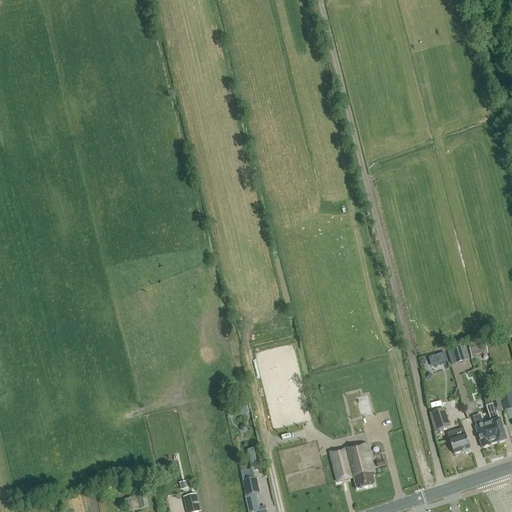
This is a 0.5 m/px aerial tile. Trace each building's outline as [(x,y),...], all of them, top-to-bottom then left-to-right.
[(483,341),(468,345),(471,355),(474,354),(483,352),(483,355),(487,354),(483,341)] [(447,352),(451,366),(469,361),(466,347),(447,352)] [(444,352),(435,356),(439,368),(449,365),(444,352)] [(503,400),(510,398),(506,384),(499,386),(503,400)] [(356,400),(360,418),(372,415),(368,397),(356,400)] [(492,423),(499,445),(507,442),(500,420),(499,420),(497,412),(503,410),(499,397),(491,400),(490,397),(485,399),(492,423)] [(236,404),(238,415),(248,413),(245,402),(236,404)] [(444,410),(433,414),(438,431),(449,427),(444,410)] [(483,450),(499,445),(492,423),(484,425),(481,415),(473,418),(476,427),(483,450)] [(455,455),(463,452),(466,454),(469,453),(471,450),(464,429),(448,434),(455,455)] [(375,469),(369,444),(331,454),(338,483),(354,479),(357,491),(377,486),(374,477),(376,477),(374,469),(375,469)] [(260,495),(257,480),(243,482),(247,498),(260,495)] [(186,511),(200,511),(197,495),(183,498),(186,511)] [(129,511),(149,508),(146,496),(124,500),(126,511),(129,511)]
